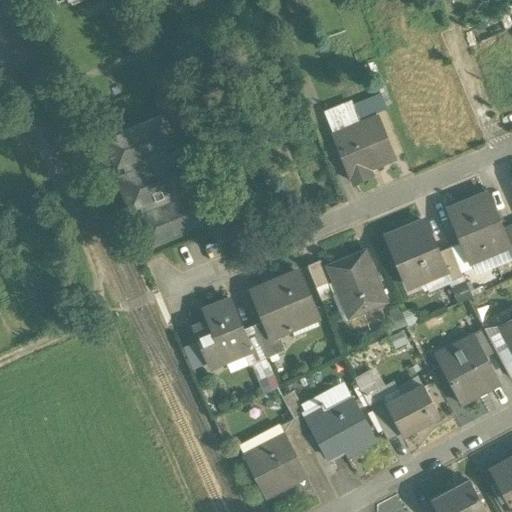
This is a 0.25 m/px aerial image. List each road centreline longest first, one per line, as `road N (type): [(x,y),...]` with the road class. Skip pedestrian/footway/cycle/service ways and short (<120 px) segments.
road 1 (residential): [(511,149),(170,287)]
road 2 (track): [(104,314),(195,511)]
road 3 (residential): [(511,419),(359,500)]
road 4 (track): [(63,198),(92,261),(104,314)]
